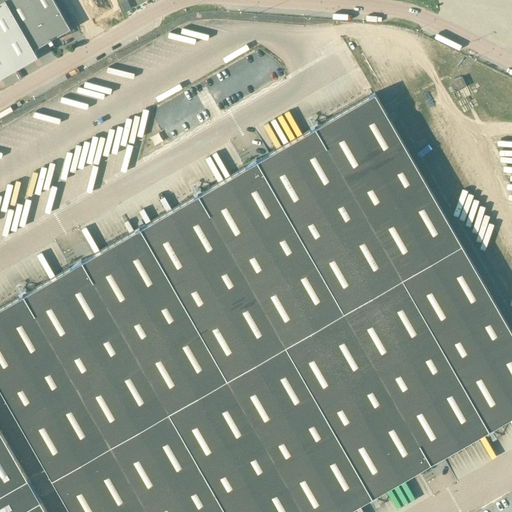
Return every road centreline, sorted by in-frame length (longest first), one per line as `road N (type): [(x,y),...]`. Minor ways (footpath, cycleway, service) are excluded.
road 1 (unclassified): [(248,0),(403,11),(511,61)]
road 2 (unclassified): [(0,103),(173,4),(195,0)]
